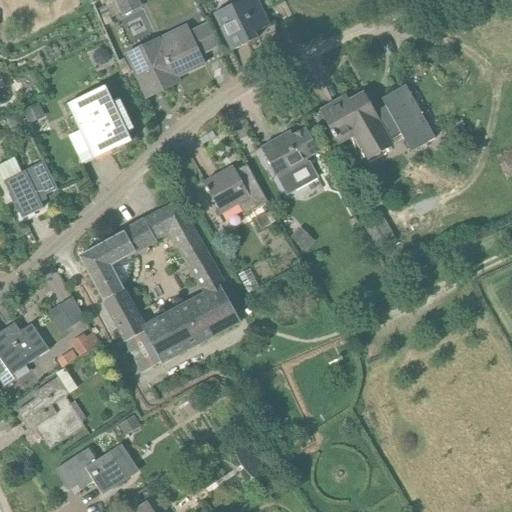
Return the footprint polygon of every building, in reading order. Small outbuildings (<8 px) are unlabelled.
[(113,0),(122,18),(143,7),(139,0),(113,0)] [(258,40),(255,34),(269,27),(256,0),(247,0),(214,16),(232,52),(258,40)] [(98,9),(101,16),(108,13),(105,6),(98,9)] [(204,65),(200,58),(219,49),(207,23),(188,32),(189,33),(163,46),(160,41),(126,57),(147,99),(169,89),(166,83),(204,65)] [(411,153),(435,140),(405,87),(381,101),(386,110),(375,117),(364,98),(350,106),(345,98),(321,112),(339,144),(353,136),(368,161),(392,146),(386,136),(398,130),(411,153)] [(120,102),(114,104),(106,88),(68,106),(80,131),(68,137),(82,165),(117,148),(112,137),(132,128),(120,102)] [(22,112),(28,126),(45,118),(39,104),(22,112)] [(306,160),(319,153),(306,129),(285,141),(282,137),(261,149),(276,177),(287,197),(319,180),(310,164),(308,164),(306,160)] [(44,162),(4,183),(22,220),(43,209),(39,200),(58,190),(44,162)] [(244,217),(268,204),(247,166),(228,176),(226,172),(203,184),(221,216),(238,207),(244,217)] [(244,318),(223,282),(178,204),(144,222),(155,242),(157,241),(172,233),(208,297),(222,289),(239,321),(244,318)] [(275,222),(269,212),(255,220),(260,230),(275,222)] [(380,214),(361,224),(376,250),(394,239),(380,214)] [(157,241),(155,242),(144,222),(124,233),(80,258),(142,373),(239,321),(222,289),(208,297),(144,331),(110,267),(135,253),(137,256),(158,244),(157,241)] [(314,243),(299,229),(290,238),(304,254),(314,243)] [(51,307),(62,329),(86,318),(76,295),(51,307)] [(0,361),(11,377),(49,352),(32,325),(14,337),(8,328),(0,334),(0,361)] [(84,334),(70,344),(79,358),(93,349),(84,334)] [(57,361),(62,369),(77,359),(72,351),(57,361)] [(35,430),(49,451),(71,437),(69,433),(83,424),(66,398),(70,395),(59,378),(32,396),(35,400),(17,413),(30,433),(35,430)] [(141,427),(133,416),(118,426),(125,437),(141,427)] [(103,496),(127,480),(109,454),(97,462),(88,449),(55,471),(68,492),(72,490),(75,495),(94,483),(103,496)]
